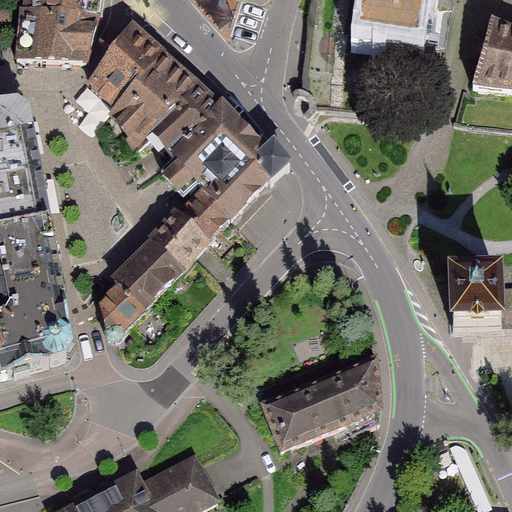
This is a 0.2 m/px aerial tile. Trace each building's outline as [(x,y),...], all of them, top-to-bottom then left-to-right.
[(101,22),(102,0),(28,0),(27,14),(99,23),(101,22)] [(511,0),(368,0),(361,70),(417,77),(424,8),(425,0),(511,0),(511,36),(492,28),(473,94),(511,96),(511,0)] [(99,23),(27,14),(23,15),(18,67),(86,69),(99,23)] [(117,113),(120,116),(138,95),(137,94),(164,63),(159,58),(163,53),(153,45),(149,49),(135,35),(92,91),(117,113)] [(138,95),(120,116),(138,155),(156,138),(163,132),(169,126),(199,94),(164,63),(137,94),(138,95)] [(222,116),(199,94),(169,126),(163,132),(156,138),(170,157),(187,143),(193,147),(222,116)] [(18,114),(0,115),(0,189),(40,182),(28,122),(18,114)] [(266,161),(222,116),(193,147),(187,143),(170,157),(177,165),(162,176),(183,203),(197,190),(214,173),(223,181),(205,198),(231,224),(268,186),(271,189),(290,173),(274,153),(266,161)] [(205,198),(223,181),(214,173),(197,190),(205,198)] [(40,182),(0,189),(0,240),(49,231),(40,182)] [(208,248),(231,224),(205,198),(180,222),(208,248)] [(183,276),(208,248),(180,222),(177,219),(152,245),(155,248),(183,276)] [(49,231),(0,240),(0,258),(53,248),(49,231)] [(53,248),(0,258),(0,280),(3,295),(0,298),(0,346),(7,381),(7,382),(13,380),(14,385),(29,381),(28,376),(66,365),(72,354),(68,336),(70,336),(56,266),(60,266),(59,251),(53,252),(53,248)] [(146,316),(183,276),(155,248),(115,287),(120,292),(146,316)] [(500,284),(448,286),(450,338),(502,336),(501,322),(500,294),(500,284)] [(124,340),(146,316),(120,292),(100,311),(107,338),(106,339),(108,346),(118,349),(124,344),(124,340)] [(511,322),(511,293),(500,294),(501,322),(511,322)] [(377,364),(262,410),(281,457),(347,428),(352,442),(379,430),(381,415),(377,364)] [(218,511),(221,510),(195,459),(77,511),(218,511)]
